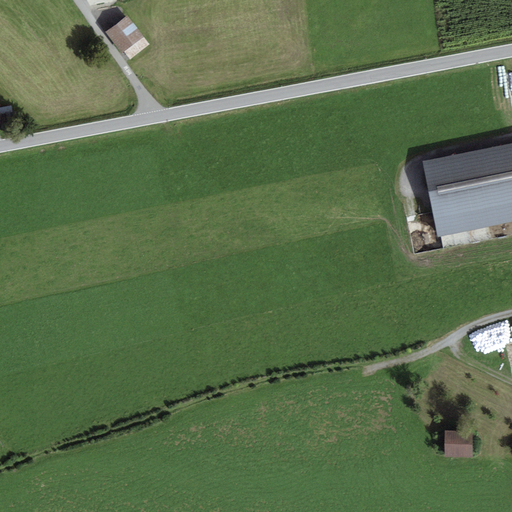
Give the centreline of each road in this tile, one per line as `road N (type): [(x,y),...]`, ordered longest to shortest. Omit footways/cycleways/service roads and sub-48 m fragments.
road 1 (tertiary): [(511,51),(159,116)]
road 2 (tertiary): [(159,116),(0,146)]
road 3 (residential): [(77,0),(159,116)]
road 4 (track): [(511,382),(458,356),(457,336),(511,315)]
